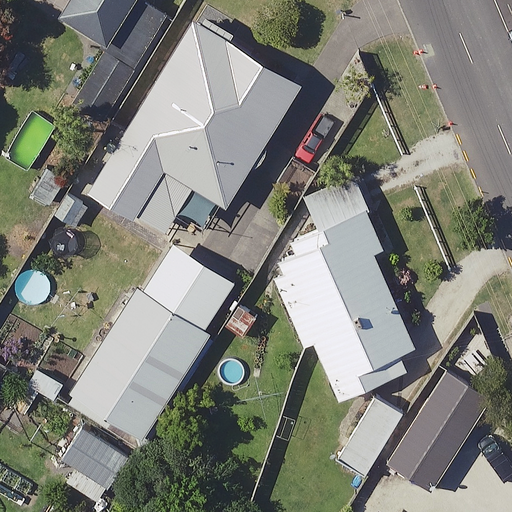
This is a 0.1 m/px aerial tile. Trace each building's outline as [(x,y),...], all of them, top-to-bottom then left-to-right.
[(83,0),(68,25),(109,51),(141,0),(83,0)] [(311,90),(205,24),(97,196),(140,223),(172,173),(235,212),(311,90)] [(392,250),(359,177),(310,199),(322,225),(292,253),(278,273),(313,349),(320,346),(346,403),(430,365),(380,255),(392,250)] [(100,209),(72,187),(52,214),(79,235),(100,209)] [(243,288),(181,245),(73,401),(144,450),(220,340),(211,334),(243,288)] [(138,458),(89,426),(63,465),(112,498),(138,458)]
